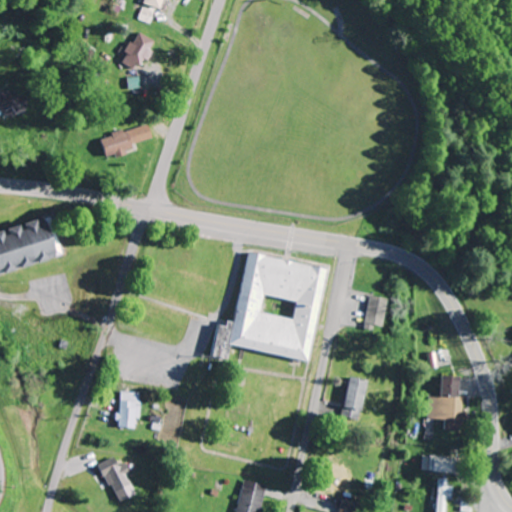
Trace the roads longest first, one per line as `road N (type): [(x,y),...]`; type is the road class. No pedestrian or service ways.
road 1 (secondary): [(511,509),(497,485),(481,360),(452,300),(409,256),(0,184)]
road 2 (residential): [(47,511),(151,211)]
road 3 (residential): [(292,511),(357,245)]
road 4 (residential): [(151,211),(221,0)]
